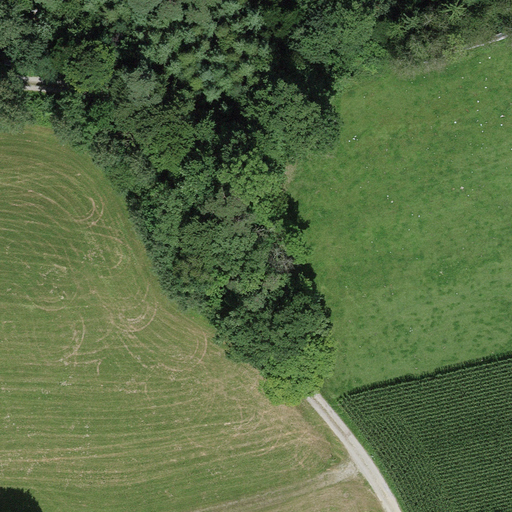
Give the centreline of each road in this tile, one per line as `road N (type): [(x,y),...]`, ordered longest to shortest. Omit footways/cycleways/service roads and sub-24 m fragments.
road 1 (track): [(0,79),(87,90),(160,131),(229,284),(394,511)]
road 2 (track): [(221,511),(365,465)]
